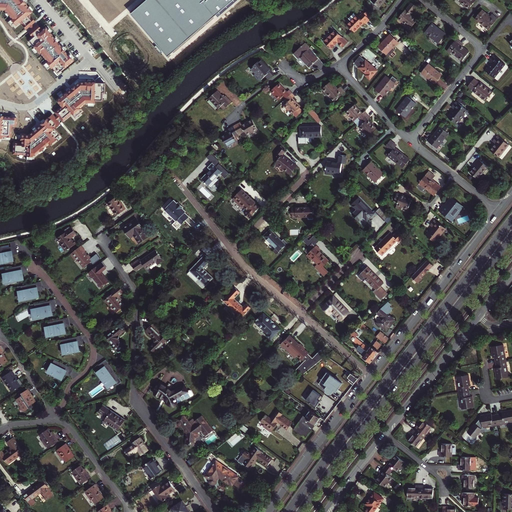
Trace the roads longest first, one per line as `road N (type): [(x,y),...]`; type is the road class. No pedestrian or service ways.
road 1 (primary): [(511,217),(287,511)]
road 2 (primary): [(300,511),(511,235)]
road 3 (residential): [(213,511),(134,397),(135,290),(100,239)]
road 4 (tertiary): [(324,511),(511,273)]
road 5 (tertiary): [(499,210),(372,373)]
road 6 (residential): [(50,420),(87,370),(93,348),(35,263)]
road 7 (tertiary): [(372,373),(268,511)]
road 8 (residential): [(50,420),(67,424),(133,511)]
